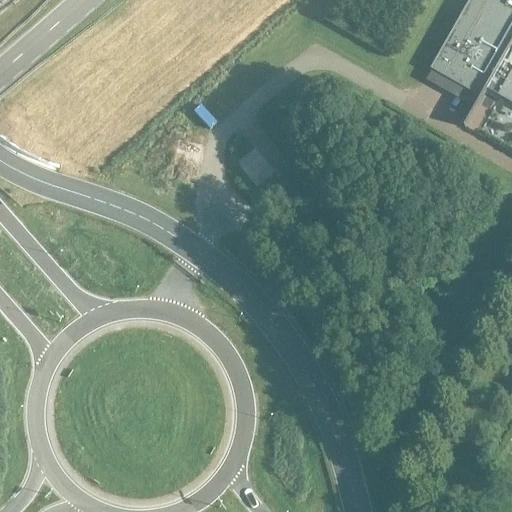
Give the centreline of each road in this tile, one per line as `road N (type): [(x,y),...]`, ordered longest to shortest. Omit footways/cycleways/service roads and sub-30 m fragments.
road 1 (secondary): [(232,462),(242,401),(218,347),(169,314),(103,314)]
road 2 (secondary): [(103,314),(66,289),(0,214)]
